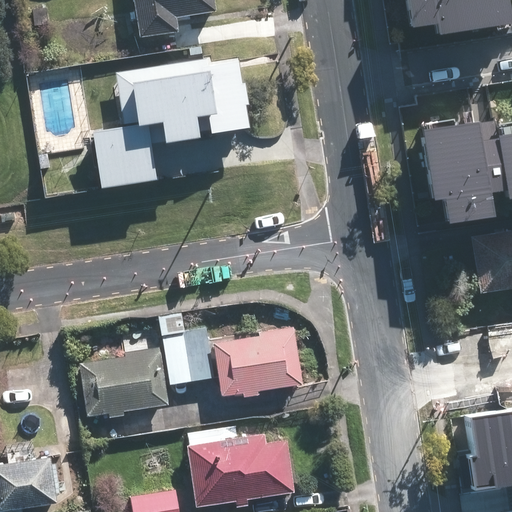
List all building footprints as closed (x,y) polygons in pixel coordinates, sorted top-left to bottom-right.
[(210,0),(130,0),(134,26),(136,41),(175,35),(173,21),(213,15),(210,0)] [(400,0),(407,35),(500,19),(496,0),(400,0)] [(452,66),(466,64),(473,107),(511,100),(511,26),(461,35),(447,37),(452,66)] [(130,129),(88,135),(97,191),(152,183),(143,129),(157,127),(161,147),(192,142),(189,122),(204,120),(207,138),(244,132),(234,64),(205,68),(204,62),(113,75),(120,127),(130,126),(130,129)] [(426,121),(442,212),(484,205),(469,114),(426,121)] [(511,121),(494,124),(508,204),(511,203),(511,121)] [(511,232),(467,239),(475,295),(511,290),(511,232)] [(166,392),(212,385),(204,334),(182,338),(179,319),(155,323),(166,392)] [(212,341),(220,395),(242,391),(243,396),(258,394),(257,389),(302,382),(293,324),(255,329),(256,334),(212,341)] [(74,360),(83,416),(106,413),(106,417),(119,415),(119,411),(166,404),(157,346),(149,348),(145,325),(120,329),(124,352),(74,360)] [(470,495),(511,488),(511,409),(458,418),(470,495)] [(183,444),(192,506),(228,500),(229,508),(247,506),(246,499),(292,492),(283,436),(259,440),(258,432),(236,435),(235,428),(189,435),(190,443),(183,444)] [(11,470),(0,471),(0,511),(23,511),(54,508),(47,463),(39,464),(37,450),(9,454),(11,470)] [(173,511),(170,489),(124,495),(126,511),(173,511)]
